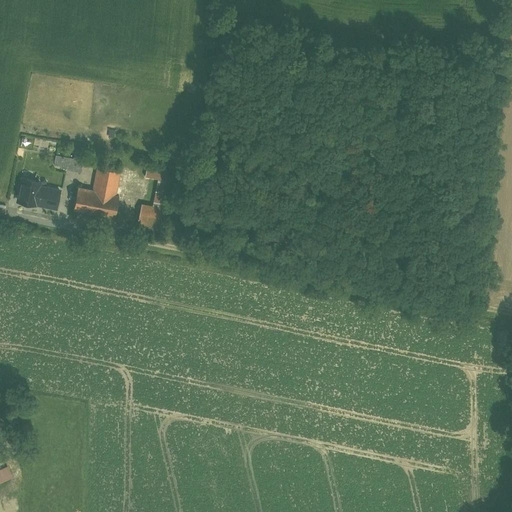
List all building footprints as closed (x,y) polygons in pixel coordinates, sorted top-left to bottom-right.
[(154,149),(136,146),(134,153),(152,157),(154,149)] [(74,158),(56,155),(53,169),(47,168),(47,169),(35,167),(32,179),(45,182),(42,196),(60,200),(66,169),(71,170),(74,158)] [(84,158),(74,156),(74,158),(71,170),(81,172),(84,158)] [(173,170),(147,165),(145,176),(158,179),(171,181),(173,170)] [(120,170),(98,166),(94,190),(104,192),(116,195),(120,170)] [(171,181),(158,179),(153,206),(166,208),(171,181)] [(94,190),(78,187),(74,209),(115,217),(119,195),(116,195),(104,192),(94,190)] [(148,214),(140,212),(136,231),(145,232),(148,214)] [(9,468),(0,471),(0,480),(12,476),(9,468)]
